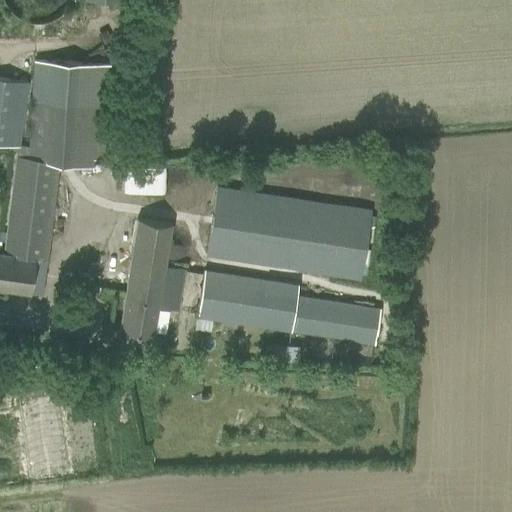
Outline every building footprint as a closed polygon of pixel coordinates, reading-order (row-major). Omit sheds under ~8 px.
[(3,0),(4,2),(6,5),(9,8),(11,11),(14,14),(18,16),(21,18),(25,19),(28,20),(32,21),(36,21),(40,21),(44,21),(47,20),(51,19),(55,17),(58,15),(61,13),(64,10),(66,7),(69,4),(70,1),(70,0),(3,0)] [(29,153),(104,157),(110,64),(34,60),(29,145),(29,153)] [(0,143),(10,145),(17,146),(17,143),(26,84),(0,80),(0,143)] [(0,287),(29,292),(30,291),(42,293),(45,273),(57,186),(60,162),(28,157),(29,153),(29,145),(17,143),(17,146),(10,145),(10,149),(16,150),(3,253),(0,252),(0,287)] [(124,161),(125,189),(165,188),(164,160),(124,161)] [(298,268),(359,278),(370,210),(216,186),(206,254),(283,266),(298,268)] [(137,218),(119,329),(152,334),(157,306),(177,309),(184,268),(165,265),(171,224),(137,218)] [(294,294),(296,284),(203,270),(196,315),(374,343),(379,308),(294,294)] [(277,346),(276,361),(298,362),(299,347),(277,346)]
